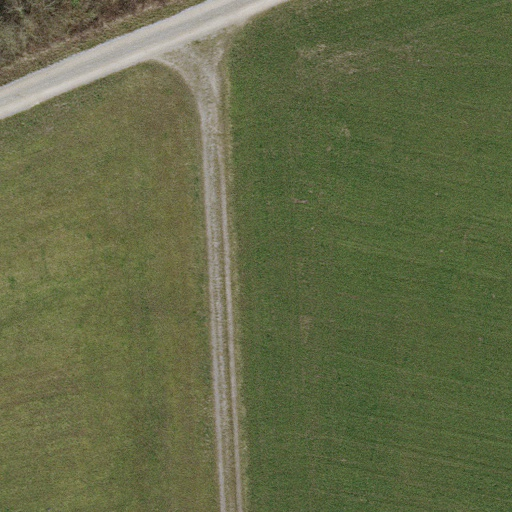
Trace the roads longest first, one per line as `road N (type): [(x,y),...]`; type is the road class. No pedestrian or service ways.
road 1 (track): [(242,511),(215,14)]
road 2 (track): [(252,0),(0,103)]
